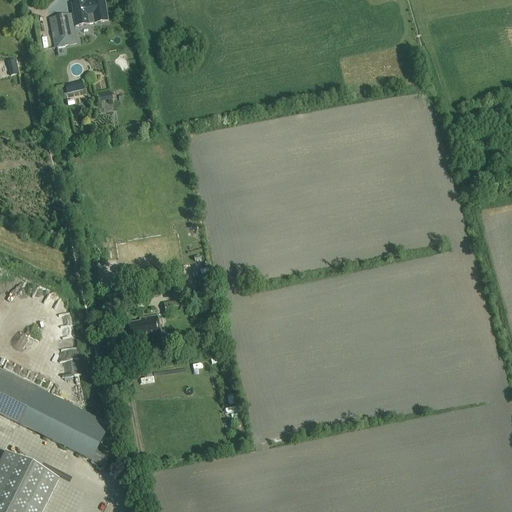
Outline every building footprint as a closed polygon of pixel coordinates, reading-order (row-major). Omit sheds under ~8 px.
[(74,4),(71,5),(74,28),(89,26),(89,25),(93,24),(93,25),(107,23),(103,0),(97,0),(90,1),(90,2),(83,3),(82,0),(73,0),(74,4)] [(53,41),(75,36),(71,15),(48,19),(53,41)] [(15,60),(7,62),(11,77),(19,75),(15,60)] [(195,295),(209,293),(208,286),(194,289),(195,295)] [(177,302),(163,304),(165,317),(179,315),(177,302)] [(143,343),(161,340),(157,317),(139,320),(140,323),(129,325),(132,343),(143,341),(143,343)] [(0,416),(91,462),(92,461),(95,463),(95,464),(96,465),(95,466),(96,469),(99,471),(103,470),(103,468),(104,468),(111,453),(98,447),(109,426),(0,371),(0,416)] [(0,462),(0,511),(42,511),(59,480),(5,453),(0,462)]
